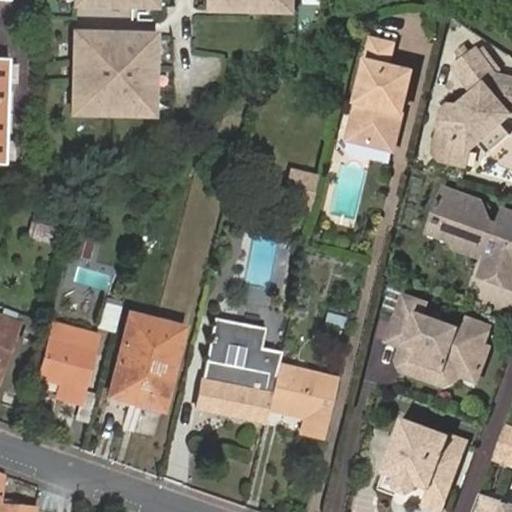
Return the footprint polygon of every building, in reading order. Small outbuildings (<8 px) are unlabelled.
[(155,0),(73,0),(73,10),(155,14),(155,0)] [(293,0),(213,0),(213,15),(292,18),(293,0)] [(397,108),(404,110),(414,71),(390,63),(394,44),(371,38),(348,138),(394,150),(401,122),(402,120),(395,118),(397,108)] [(154,42),(74,39),(71,118),(151,121),(154,42)] [(478,142),(502,124),(511,116),(511,115),(511,78),(496,74),(475,49),(453,66),(473,90),(472,99),(463,105),(451,102),(443,107),(433,149),(440,161),(464,166),(469,150),(478,142)] [(402,120),(404,110),(397,108),(395,118),(402,120)] [(511,134),(502,124),(478,142),(489,153),(511,134)] [(308,211),(317,175),(291,168),(282,205),(290,207),(308,211)] [(511,287),(511,209),(444,185),(428,234),(451,242),(455,250),(485,260),(479,276),(511,287)] [(40,224),(35,240),(60,247),(64,230),(40,224)] [(78,228),(70,252),(90,258),(98,235),(78,228)] [(468,328),(424,313),(427,304),(405,295),(388,340),(402,346),(398,359),(402,370),(446,387),(454,381),(456,376),(475,383),(488,348),(483,346),(490,326),(471,320),(468,328)] [(99,329),(113,332),(120,308),(106,305),(99,329)] [(0,379),(20,323),(0,315),(0,379)] [(135,410),(156,323),(131,317),(110,398),(130,403),(128,408),(135,410)] [(183,330),(156,323),(135,410),(143,412),(145,406),(164,412),(183,330)] [(278,363),(279,357),(260,353),(265,334),(217,323),(197,411),(264,426),(263,425),(267,408),(271,390),(278,363)] [(68,381),(84,385),(95,336),(50,326),(38,379),(66,387),(68,381)] [(323,437),(337,378),(278,363),(271,390),(267,408),(305,418),(302,431),(323,437)] [(83,391),(84,385),(68,381),(66,387),(83,391)] [(444,444),(449,433),(401,416),(381,471),(393,476),(392,478),(395,490),(408,494),(416,487),(417,483),(430,488),(447,493),(462,450),(444,444)] [(511,424),(506,422),(498,445),(493,459),(511,464),(511,424)] [(465,439),(449,433),(444,444),(462,450),(465,439)] [(439,511),(447,493),(430,488),(422,510),(427,511),(439,511)] [(511,511),(511,502),(503,500),(498,511),(511,511)]
